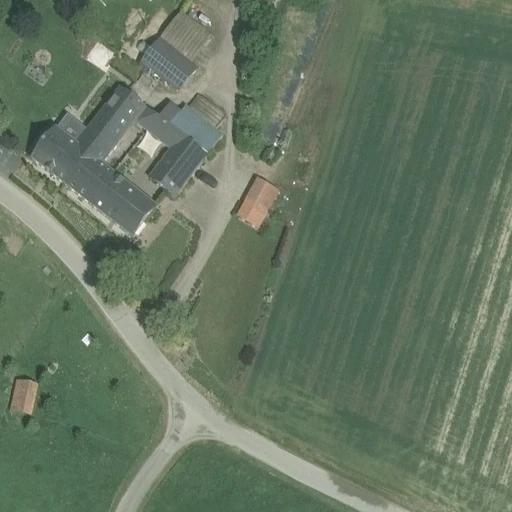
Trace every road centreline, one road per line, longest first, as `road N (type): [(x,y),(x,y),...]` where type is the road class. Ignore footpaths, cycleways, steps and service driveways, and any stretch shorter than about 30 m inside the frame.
road 1 (unclassified): [(199,411),(83,266),(0,187)]
road 2 (unclassified): [(384,511),(199,411)]
road 3 (unclassified): [(126,511),(199,411)]
